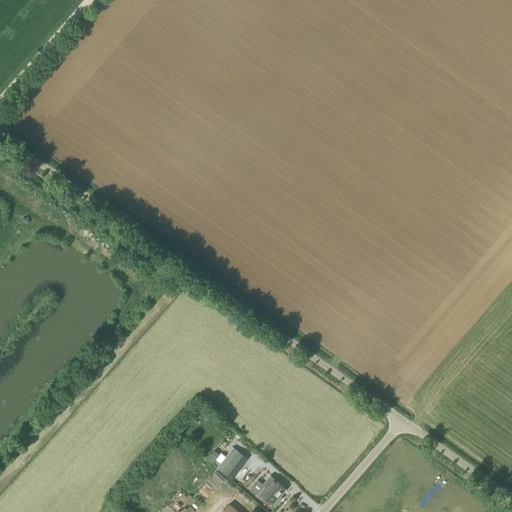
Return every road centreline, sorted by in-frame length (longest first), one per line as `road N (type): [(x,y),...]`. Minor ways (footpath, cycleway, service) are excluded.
road 1 (unclassified): [(403,420),(0,135)]
road 2 (track): [(90,0),(0,103)]
road 3 (unclassified): [(511,498),(403,420)]
road 4 (unclassified): [(322,511),(403,420)]
